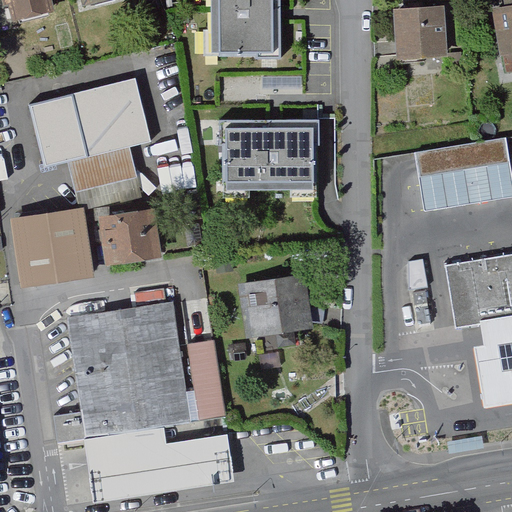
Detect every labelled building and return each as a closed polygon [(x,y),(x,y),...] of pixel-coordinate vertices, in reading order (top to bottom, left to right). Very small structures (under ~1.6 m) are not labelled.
[(0,0),(0,5),(5,28),(49,18),(44,0),(0,0)] [(74,0),(77,12),(125,2),(124,0),(74,0)] [(196,0),(195,64),(277,65),(277,0),(196,0)] [(511,5),(486,10),(495,59),(511,56),(511,5)] [(389,10),(394,63),(444,59),(440,6),(389,10)] [(131,82),(28,108),(45,169),(150,143),(131,82)] [(212,123),(212,202),(312,202),(312,123),(212,123)] [(504,146),(411,162),(412,170),(421,222),(511,206),(511,195),(505,154),(504,146)] [(13,217),(23,287),(96,278),(86,207),(13,217)] [(97,217),(106,267),(162,258),(153,210),(97,217)] [(511,252),(448,263),(458,326),(479,323),(478,316),(511,310),(511,252)] [(423,266),(405,268),(413,335),(431,333),(423,266)] [(301,271),(234,281),(242,335),(309,325),(301,271)] [(171,306),(63,321),(77,416),(50,420),(54,447),(78,443),(159,432),(220,424),(209,345),(185,348),(191,395),(183,396),(171,306)] [(511,310),(478,316),(479,323),(482,342),(475,343),(485,404),(511,399),(511,310)] [(159,432),(78,443),(87,509),(232,489),(225,439),(161,448),(159,432)] [(482,437),(447,442),(449,455),(484,449),(482,437)]
